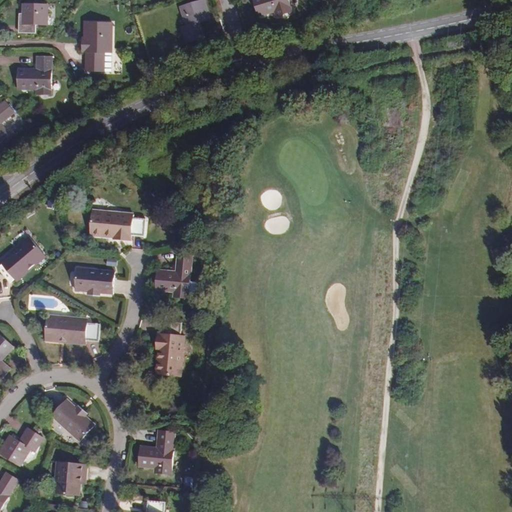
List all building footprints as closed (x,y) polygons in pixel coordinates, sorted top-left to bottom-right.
[(206,0),(192,0),(181,3),(188,24),(184,25),(188,40),(206,35),(203,20),(211,17),(206,0)] [(294,10),(291,0),(257,0),(259,7),(277,2),(281,14),(294,10)] [(45,5),(19,4),(20,14),(17,15),(17,33),(32,33),(33,26),(45,26),(45,5)] [(111,21),(84,21),(84,35),(82,36),(82,50),(84,50),(84,69),(104,70),(104,63),(102,63),(102,52),(111,52),(111,21)] [(36,69),(18,69),(18,90),(37,90),(37,94),(51,94),(52,56),(37,56),(36,69)] [(0,104),(0,141),(8,136),(0,125),(0,124),(14,114),(4,102),(0,104)] [(133,213),(93,210),(91,236),(106,237),(106,233),(114,234),(114,238),(131,239),(132,234),(145,234),(146,217),(133,216),(133,213)] [(34,262),(36,265),(46,256),(30,236),(1,260),(3,263),(0,264),(0,269),(10,282),(14,279),(34,262)] [(191,255),(177,254),(175,271),(157,269),(155,290),(173,292),(173,296),(187,297),(191,255)] [(16,281),(36,265),(34,262),(14,279),(16,281)] [(87,292),(98,294),(99,293),(112,294),(114,271),(78,267),(75,290),(87,291),(87,292)] [(57,339),(84,341),(84,339),(97,340),(98,323),(86,322),(85,319),(45,316),(43,341),(57,342),(57,339)] [(181,322),(164,320),(163,333),(157,332),(155,350),(159,351),(159,359),(157,359),(155,373),(180,375),(184,335),(180,334),(181,322)] [(15,345),(0,331),(0,377),(1,378),(11,367),(2,358),(15,345)] [(86,418),(86,417),(76,408),(75,409),(66,401),(52,417),(80,442),(94,425),(86,418)] [(76,408),(86,417),(88,414),(78,406),(76,408)] [(18,440),(10,434),(0,448),(0,451),(19,465),(31,448),(34,450),(43,437),(27,426),(18,440)] [(172,429),(158,428),(158,446),(139,445),(139,466),(157,466),(157,471),(171,471),(172,429)] [(86,463),(55,460),(53,478),(55,479),(54,491),(78,493),(79,481),(84,482),(86,463)] [(0,481),(0,507),(18,480),(6,472),(0,481)] [(161,511),(163,500),(145,498),(144,511),(139,511),(138,511),(161,511)]
